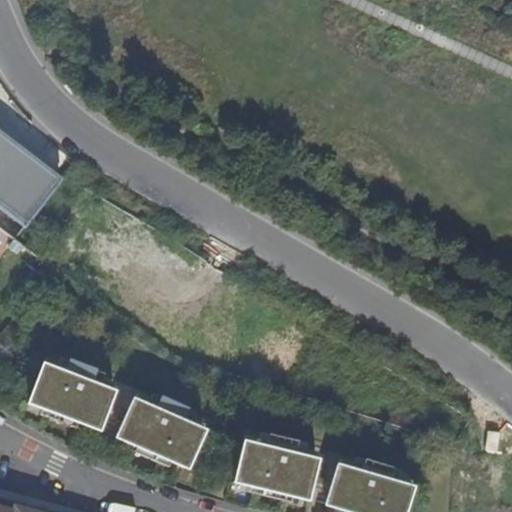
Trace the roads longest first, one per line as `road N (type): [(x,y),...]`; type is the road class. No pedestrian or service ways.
road 1 (unclassified): [(511,407),(439,351),(48,111),(0,41)]
road 2 (residential): [(190,511),(55,465),(0,434)]
